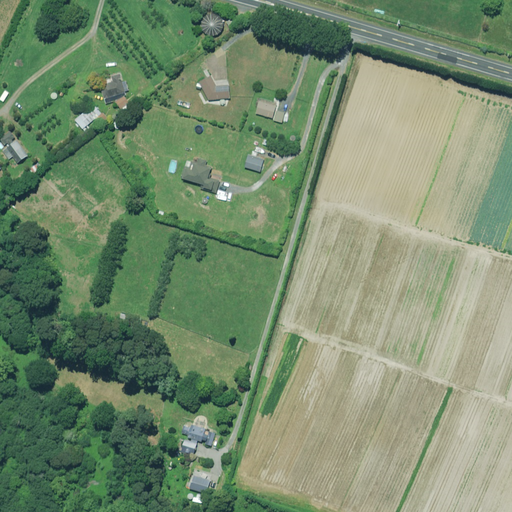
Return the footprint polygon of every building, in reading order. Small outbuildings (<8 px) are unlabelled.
[(202,24),(202,25),(202,27),(203,29),(204,31),(205,33),(206,34),(208,35),(209,36),(211,36),(213,36),(215,36),(217,36),(219,35),(220,34),(222,32),(223,31),(223,29),(224,27),(224,25),(224,23),(223,21),(223,20),(221,18),(220,17),(219,16),(217,15),(215,14),(213,14),(211,15),(209,15),(207,16),(206,17),(205,18),(203,20),(203,22),(202,24)] [(125,92),(129,90),(126,82),(124,82),(120,74),(113,77),(115,82),(101,88),(107,104),(126,96),(125,92)] [(277,107),(260,102),(257,114),(274,119),(277,107)] [(102,114),(95,105),(76,121),(84,130),(102,114)] [(286,113),(278,111),(275,121),(283,123),(286,113)] [(29,156),(11,132),(1,140),(8,149),(4,151),(10,160),(14,157),(19,164),(29,156)] [(265,160),(250,155),(246,168),(262,172),(265,160)] [(43,169),(40,163),(30,169),(33,175),(43,169)] [(214,166),(206,163),(205,167),(196,164),(194,169),(187,167),(183,179),(204,186),(203,189),(217,193),(222,179),(210,175),(214,166)] [(207,429),(187,423),(184,434),(188,436),(185,446),(197,449),(199,442),(213,446),(217,434),(207,431),(207,429)] [(190,489),(208,494),(212,482),(218,484),(220,476),(196,469),(190,489)]
